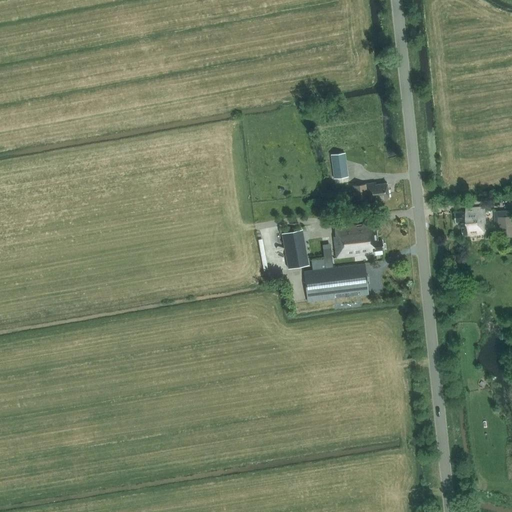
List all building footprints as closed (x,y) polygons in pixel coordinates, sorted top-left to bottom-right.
[(329,154),(332,178),(343,177),(341,153),(329,154)] [(373,183),(351,186),(353,200),(367,199),(367,203),(377,202),(376,200),(386,199),(384,183),(373,185),(373,183)] [(467,211),(455,212),(456,222),(460,222),(461,228),(463,228),(463,235),(485,233),(483,208),(466,209),(467,211)] [(511,216),(497,218),(499,238),(511,237),(511,216)] [(336,239),(333,239),(336,259),(372,254),(372,252),(383,250),(381,241),(377,242),(375,224),(335,229),(336,239)] [(299,232),(281,235),(289,269),(306,265),(299,232)] [(363,265),(305,272),(308,303),(367,296),(363,265)]
